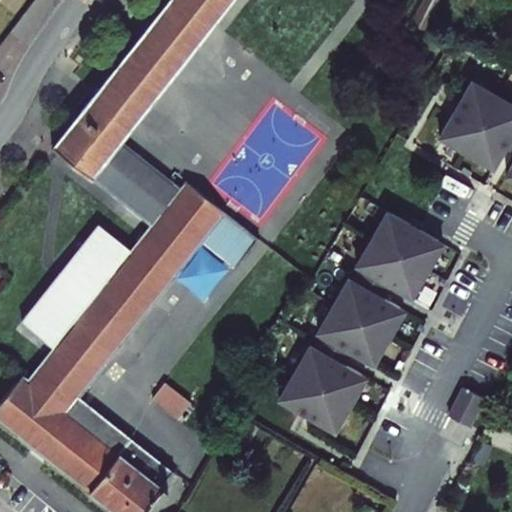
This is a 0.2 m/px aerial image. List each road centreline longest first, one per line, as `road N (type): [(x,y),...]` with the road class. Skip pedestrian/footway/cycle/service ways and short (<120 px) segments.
road 1 (residential): [(406,511),(426,427),(511,263)]
road 2 (residential): [(0,128),(78,0)]
